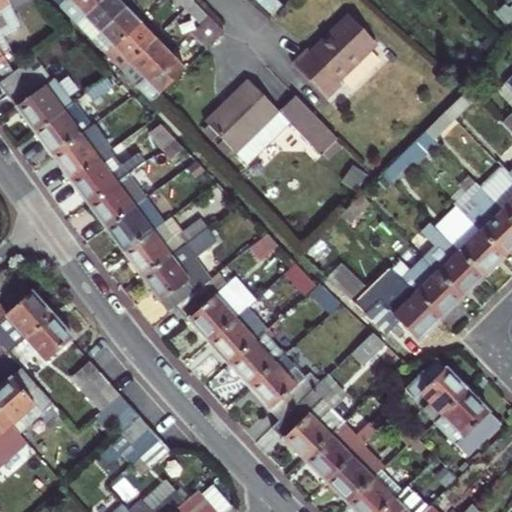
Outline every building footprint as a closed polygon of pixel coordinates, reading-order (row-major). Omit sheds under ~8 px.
[(0,0),(0,43),(6,55),(16,50),(8,33),(24,26),(18,10),(38,0),(0,0)] [(72,0),(65,7),(82,25),(107,0),(72,0)] [(121,0),(107,0),(82,25),(97,41),(130,9),(121,0)] [(279,0),(261,0),(276,14),(285,6),(279,0)] [(97,41),(111,55),(144,24),(130,9),(97,41)] [(378,45),(349,16),(297,67),(325,97),(378,45)] [(144,24),(111,55),(126,71),(159,40),(144,24)] [(126,71),(142,87),(175,56),(159,40),(126,71)] [(0,43),(0,69),(6,82),(16,74),(6,55),(0,43)] [(175,56),(142,87),(156,102),(173,86),(189,71),(175,56)] [(3,85),(12,97),(40,76),(31,64),(16,74),(6,82),(3,85)] [(12,97),(39,133),(78,104),(61,78),(48,88),(40,76),(12,97)] [(112,80),(96,91),(102,99),(117,87),(112,80)] [(282,112),(251,80),(208,121),(240,154),(282,112)] [(298,97),(282,112),(325,158),(342,142),(298,97)] [(39,133),(57,157),(85,137),(96,128),(78,104),(39,133)] [(429,133),(437,142),(459,120),(450,111),(429,133)] [(153,134),(164,150),(178,140),(164,126),(153,134)] [(85,137),(102,160),(113,151),(96,128),(85,137)] [(408,153),(416,162),(437,142),(429,133),(408,153)] [(85,137),(57,157),(74,181),(102,160),(85,137)] [(131,175),(113,151),(102,160),(119,184),(131,175)] [(387,174),(395,183),(416,162),(408,153),(392,169),(387,174)] [(74,181),(91,204),(119,184),(102,160),(74,181)] [(149,199),(131,175),(119,184),(137,208),(149,199)] [(511,180),(493,199),(505,212),(511,204),(511,180)] [(109,229),(137,208),(119,184),(91,204),(109,229)] [(343,217),(351,225),(373,203),(365,195),(343,217)] [(469,216),(484,232),(505,212),(493,199),(490,196),(469,216)] [(137,208),(155,233),(167,224),(149,199),(137,208)] [(128,253),(155,233),(137,208),(109,229),(128,253)] [(511,219),(505,212),(484,232),(508,256),(511,251),(511,219)] [(448,237),(463,253),(484,232),(469,216),(448,237)] [(204,220),(177,239),(184,248),(210,229),(204,220)] [(463,253),(448,237),(433,222),(426,228),(441,244),(427,258),(442,273),(463,253)] [(173,257),(184,248),(177,239),(167,224),(155,233),(173,257)] [(217,238),(210,229),(184,248),(191,257),(217,238)] [(508,256),(484,232),(463,253),(486,277),(508,256)] [(128,253),(145,277),(173,257),(155,233),(128,253)] [(184,307),(211,284),(191,257),(184,248),(173,257),(192,282),(164,303),(174,316),(184,307)] [(486,277),(463,253),(442,273),(465,297),(486,277)] [(145,277),(164,303),(192,282),(173,257),(145,277)] [(405,279),(419,294),(442,273),(427,258),(405,279)] [(465,297),(442,273),(419,294),(443,318),(465,297)] [(211,284),(184,307),(196,323),(213,342),(239,319),(223,301),(211,284)] [(374,291),(360,303),(368,312),(382,300),(374,291)] [(0,341),(12,356),(31,340),(58,316),(36,292),(11,314),(0,300),(0,341)] [(443,318),(419,294),(397,316),(421,340),(443,318)] [(78,339),(58,316),(31,340),(51,362),(78,339)] [(286,317),(274,327),(281,335),(293,325),(286,317)] [(233,364),(259,341),(239,319),(213,342),(233,364)] [(259,341),(233,364),(253,387),(279,363),(288,355),(269,332),(259,341)] [(425,394),(446,417),(472,391),(440,358),(408,391),(417,401),(425,394)] [(96,363),(77,380),(86,391),(105,374),(96,363)] [(253,387),(283,421),(316,390),(322,384),(314,375),(300,387),(279,363),(253,387)] [(25,369),(0,391),(0,409),(15,426),(38,406),(46,415),(58,405),(25,369)] [(86,391),(97,402),(115,386),(105,374),(86,391)] [(115,386),(97,402),(106,412),(125,396),(115,386)] [(277,428),(309,460),(334,435),(312,413),(326,399),(316,390),(283,421),(277,428)] [(466,437),(458,444),(470,457),(505,423),(472,391),(446,417),(466,437)] [(125,396),(106,412),(117,425),(135,408),(125,396)] [(23,436),(46,415),(38,406),(15,426),(23,436)] [(117,425),(126,435),(144,418),(135,408),(117,425)] [(15,426),(0,409),(0,471),(31,445),(23,436),(15,426)] [(439,424),(458,444),(466,437),(446,417),(439,424)] [(144,418),(126,435),(135,446),(154,429),(144,418)] [(154,429),(135,446),(145,457),(164,441),(154,429)] [(309,460),(330,481),(356,457),(334,435),(309,460)] [(164,441),(145,457),(155,468),(174,452),(164,441)] [(356,457),(330,481),(351,502),(376,477),(356,457)] [(351,502),(361,511),(384,511),(398,498),(376,477),(351,502)] [(425,511),(427,510),(406,490),(398,498),(411,511),(425,511)] [(188,502),(176,511),(218,511),(200,491),(188,502)] [(411,511),(398,498),(384,511),(411,511)]
